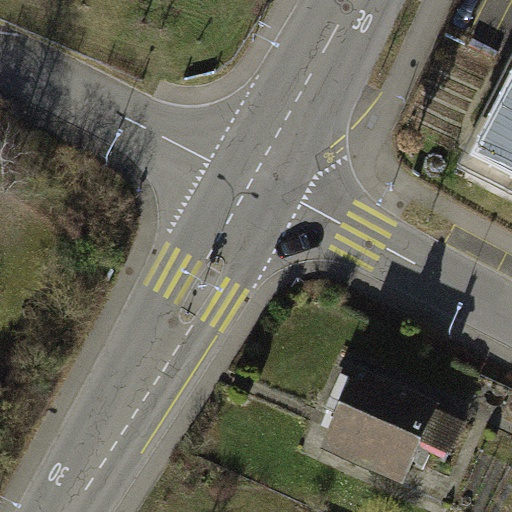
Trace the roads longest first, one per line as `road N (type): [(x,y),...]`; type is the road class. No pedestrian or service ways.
road 1 (tertiary): [(65,511),(253,187)]
road 2 (residential): [(511,312),(253,187)]
road 3 (residential): [(253,187),(145,126),(0,60)]
road 4 (tertiary): [(253,187),(356,0)]
